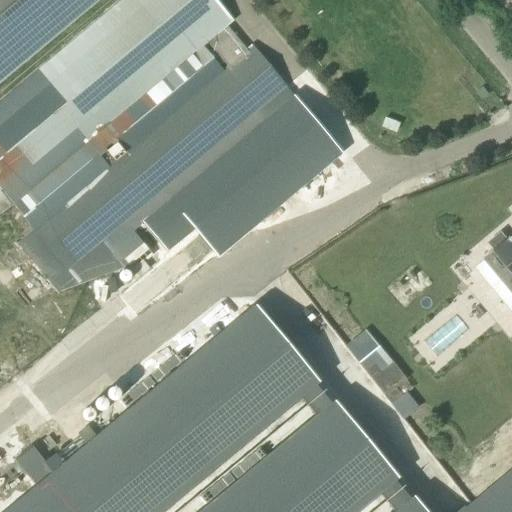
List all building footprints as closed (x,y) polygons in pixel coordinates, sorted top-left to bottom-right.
[(149,267),(142,259),(145,257),(146,259),(149,256),(129,232),(281,106),(282,107),(294,97),(251,46),(247,49),(227,26),(232,21),(214,0),(124,0),(0,104),(0,82),(98,0),(0,0),(0,214),(12,204),(12,205),(13,204),(34,229),(19,243),(60,292),(129,265),(139,276),(149,267)] [(282,107),(139,226),(163,256),(240,192),(263,219),(343,153),(295,96),(294,97),(282,107)] [(511,234),(508,229),(496,238),(502,246),(501,246),(511,260),(511,266),(504,273),(511,282),(511,234)] [(441,511),(255,295),(2,511),(155,511),(304,384),(320,403),(192,511),(345,511),(385,479),(401,497),(383,511),(511,511),(511,457),(448,511),(441,511)] [(375,360),(364,369),(392,404),(402,395),(396,388),(407,379),(391,360),(381,367),(375,360)] [(23,478),(41,462),(13,431),(0,442),(0,468),(8,461),(23,478)]
